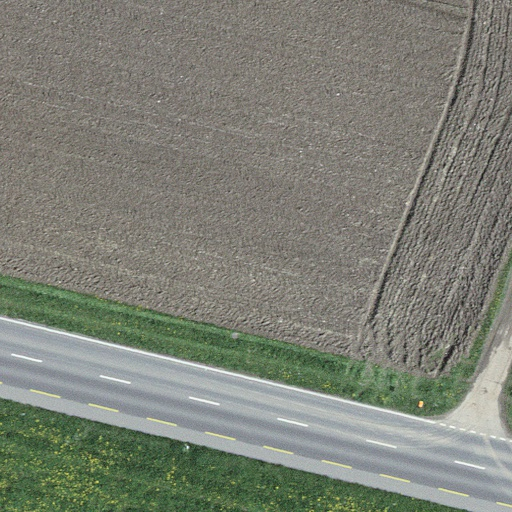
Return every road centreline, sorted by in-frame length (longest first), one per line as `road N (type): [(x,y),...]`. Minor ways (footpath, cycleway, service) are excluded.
road 1 (secondary): [(511,487),(0,364)]
road 2 (track): [(450,472),(511,309)]
